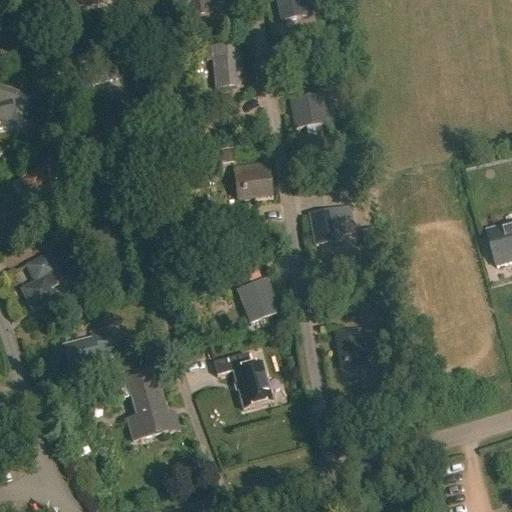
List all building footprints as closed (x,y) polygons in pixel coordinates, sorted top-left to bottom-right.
[(70,0),(71,9),(100,7),(99,0),(70,0)] [(174,0),(177,13),(190,10),(192,22),(205,20),(203,8),(204,8),(203,0),(174,0)] [(297,14),(298,21),(305,19),(302,1),(306,0),(276,0),(279,17),(297,14)] [(238,48),(204,51),(205,64),(211,63),(214,92),(219,92),(219,96),(235,94),(235,91),(242,90),(238,48)] [(84,83),(88,96),(93,94),(92,88),(116,82),(108,52),(84,58),(90,82),(84,83)] [(0,130),(15,129),(13,118),(16,108),(24,110),(27,100),(0,90),(0,130)] [(290,103),(295,132),(332,126),(327,97),(290,103)] [(69,131),(88,161),(103,151),(84,122),(69,131)] [(234,168),(232,152),(221,153),(222,169),(234,168)] [(30,199),(43,191),(52,204),(42,211),(52,225),(78,207),(69,193),(73,190),(64,176),(60,179),(50,165),(20,185),(30,199)] [(268,175),(267,167),(264,167),(233,171),(235,190),(242,189),(243,203),(271,200),(268,175)] [(353,232),(349,211),(310,218),(315,249),(341,245),(339,234),(353,232)] [(118,227),(94,238),(106,264),(130,253),(128,248),(133,245),(129,238),(124,240),(118,227)] [(511,228),(486,235),(496,270),(511,266),(511,228)] [(376,248),(373,233),(362,235),(364,250),(376,248)] [(22,293),(32,312),(55,300),(49,290),(67,280),(58,265),(53,267),(48,258),(25,270),(34,287),(22,293)] [(249,285),(256,282),(252,272),(245,275),(249,285)] [(251,291),(237,296),(250,327),(277,316),(275,312),(276,312),(265,283),(250,289),(251,291)] [(113,361),(112,357),(106,333),(90,337),(92,345),(66,352),(66,355),(64,356),(66,366),(68,365),(71,377),(99,370),(97,364),(111,361),(113,361)] [(346,365),(357,363),(358,370),(365,369),(359,335),(335,339),(339,366),(344,366),(347,366),(346,365)] [(234,375),(245,413),(274,405),(263,366),(252,369),(249,357),(215,367),(218,379),(234,375)] [(104,369),(108,383),(124,378),(121,365),(104,369)] [(130,378),(132,383),(126,385),(127,386),(119,388),(123,403),(131,401),(136,421),(127,423),(133,444),(132,444),(132,445),(178,432),(174,416),(166,418),(153,371),(130,378)]
